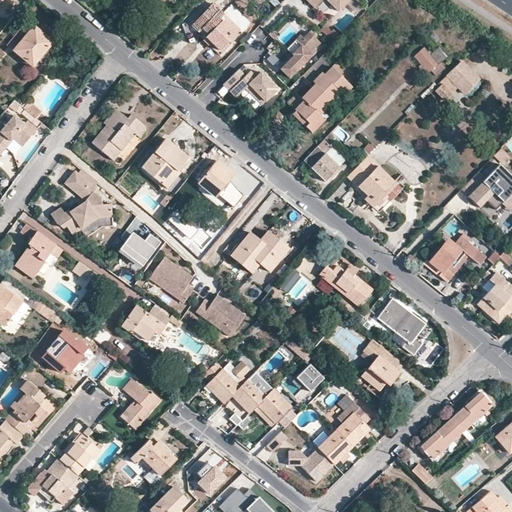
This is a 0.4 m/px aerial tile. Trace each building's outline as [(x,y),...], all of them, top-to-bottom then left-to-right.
[(298,0),(310,11),(312,8),(315,8),(327,20),(341,6),(334,0),(298,0)] [(219,49),(235,33),(226,25),(230,21),(211,3),(192,23),(205,36),(211,41),(219,49)] [(32,27),(25,21),(5,46),(12,51),(32,27)] [(238,29),(230,21),(226,25),(235,33),(238,29)] [(12,52),(28,65),(42,48),(44,49),(50,40),(33,26),(32,27),(12,51),(12,52)] [(319,42),(312,36),(314,33),(310,30),(308,32),(302,37),(304,40),(291,53),(292,55),(279,68),(288,77),(304,61),(310,55),(308,53),(319,42)] [(304,40),(302,37),(299,35),(286,48),(291,53),(304,40)] [(205,36),(202,39),(207,45),(211,41),(205,36)] [(28,65),(31,68),(53,42),(50,40),(44,49),(42,48),(28,65)] [(421,47),(415,53),(430,69),(436,62),(421,47)] [(310,66),(316,73),(325,63),(320,56),(310,66)] [(311,132),(332,110),(327,105),(356,76),(338,59),(300,97),(295,92),(286,101),(295,109),(307,122),(304,125),(311,132)] [(463,92),(477,77),(459,60),(445,75),(463,92)] [(250,88),(248,90),(262,104),(278,89),(262,71),(256,76),(250,70),(245,75),(239,68),(223,83),(230,91),(235,86),(241,92),(245,87),(247,86),(250,88)] [(241,92),(235,86),(230,91),(236,97),(241,92)] [(39,111),(27,102),(22,107),(34,117),(39,111)] [(101,123),(104,126),(89,143),(111,162),(133,136),(138,139),(144,133),(143,127),(129,116),(126,119),(122,124),(118,120),(122,116),(113,109),(101,123)] [(295,109),(291,113),(304,125),(307,122),(295,109)] [(23,124),(13,115),(0,130),(0,152),(10,141),(10,140),(8,139),(11,136),(12,138),(21,146),(36,129),(26,120),(23,124)] [(140,168),(159,184),(171,169),(177,174),(185,164),(183,162),(186,158),(163,140),(140,168)] [(324,181),(337,166),(324,153),(331,147),(323,140),(303,161),(310,167),(307,170),(314,176),(316,174),(324,181)] [(331,147),(324,153),(337,166),(343,159),(331,147)] [(383,194),(394,183),(375,166),(377,165),(366,155),(346,175),(365,195),(363,198),(373,208),(384,196),(383,194)] [(197,183),(213,197),(231,175),(215,161),(197,183)] [(493,192),(496,195),(499,192),(511,203),(511,174),(499,163),(468,195),(479,206),(486,200),(482,196),(489,188),(493,192)] [(159,184),(165,188),(177,174),(171,169),(159,184)] [(82,200),(81,204),(78,206),(73,206),(67,210),(65,207),(60,211),(57,207),(48,214),(53,222),(61,227),(64,226),(70,233),(79,227),(77,223),(82,219),(85,223),(95,216),(109,216),(108,204),(98,204),(97,198),(84,186),(86,182),(71,170),(62,183),(82,200)] [(399,189),(394,183),(383,194),(384,196),(373,208),(377,212),(399,189)] [(482,196),(486,200),(493,192),(489,188),(482,196)] [(447,209),(460,215),(468,198),(455,192),(447,209)] [(511,209),(511,207),(511,203),(499,192),(496,195),(500,199),(511,209)] [(77,223),(79,227),(85,223),(82,219),(77,223)] [(29,240),(35,231),(25,225),(19,232),(29,240)] [(145,243),(151,236),(141,227),(135,234),(145,243)] [(26,245),(30,247),(27,250),(25,249),(13,266),(31,279),(43,262),(49,253),(55,245),(35,231),(29,240),(26,245)] [(230,256),(250,273),(258,264),(266,271),(278,257),(280,258),(286,251),(283,250),(273,242),(275,239),(266,231),(258,240),(248,233),(237,246),(230,256)] [(151,236),(145,243),(147,253),(153,258),(161,246),(151,236)] [(437,277),(445,284),(466,256),(463,253),(470,245),(460,237),(453,245),(445,239),(428,263),(441,273),(437,277)] [(275,239),(273,242),(283,250),(286,251),(288,249),(275,239)] [(55,245),(49,253),(57,258),(62,251),(55,245)] [(231,249),(226,246),(221,253),(225,256),(227,254),(231,249)] [(503,252),(498,256),(505,263),(510,258),(503,252)] [(138,264),(145,269),(153,258),(147,253),(138,264)] [(307,270),(315,260),(310,256),(303,266),(307,270)] [(151,274),(164,283),(161,288),(182,303),(191,290),(185,286),(191,277),(180,269),(178,271),(173,267),(174,265),(163,257),(151,274)] [(437,277),(441,273),(428,263),(424,267),(437,277)] [(355,282),(350,278),(352,275),(356,271),(349,265),(343,272),(335,265),(330,271),(324,266),(317,275),(357,307),(370,291),(357,280),(355,282)] [(292,269),(277,285),(287,294),(301,278),(292,269)] [(151,274),(147,278),(161,288),(164,283),(151,274)] [(494,284),(476,305),(498,323),(506,315),(507,316),(511,310),(511,302),(507,299),(509,297),(494,284)] [(0,323),(4,326),(21,301),(0,285),(0,323)] [(216,327),(218,323),(232,332),(244,315),(233,308),(232,310),(226,305),(227,303),(216,295),(209,303),(203,299),(195,312),(216,327)] [(390,299),(376,318),(405,341),(400,346),(411,355),(420,344),(413,339),(424,325),(390,299)] [(39,301),(35,307),(53,320),(57,314),(39,301)] [(345,303),(341,308),(358,322),(362,317),(345,303)] [(151,316),(147,314),(135,306),(120,327),(129,333),(131,331),(146,342),(153,333),(156,335),(168,320),(178,327),(181,323),(178,321),(171,316),(168,319),(155,310),(151,316)] [(61,317),(57,314),(53,320),(57,323),(61,317)] [(252,324),(256,328),(265,320),(259,315),(252,324)] [(229,336),(232,332),(218,323),(216,327),(229,336)] [(75,342),(61,331),(44,351),(45,352),(41,358),(58,373),(63,368),(77,352),(82,357),(84,358),(89,352),(76,341),(75,342)] [(156,335),(153,333),(146,342),(131,331),(129,333),(149,347),(151,348),(158,336),(156,335)] [(307,354),(288,339),(283,343),(302,358),(307,354)] [(399,364),(381,350),(360,376),(378,390),(383,383),(394,369),(399,364)] [(82,357),(77,352),(63,368),(69,372),(82,357)] [(213,363),(202,374),(209,381),(205,385),(223,403),(230,396),(240,387),(236,383),(250,370),(241,361),(234,368),(228,363),(220,370),(213,363)] [(319,375),(323,369),(314,362),(310,367),(319,375)] [(398,373),(394,369),(383,383),(387,386),(398,373)] [(240,387),(230,396),(248,414),(252,410),(256,405),(265,397),(273,388),(255,371),(247,379),(240,387)] [(136,417),(141,421),(159,400),(150,393),(149,395),(130,379),(122,390),(136,402),(133,406),(130,404),(119,416),(128,425),(136,417)] [(13,402),(9,407),(13,410),(4,420),(23,436),(30,427),(24,423),(38,406),(36,404),(43,396),(26,381),(19,389),(24,393),(15,404),(13,402)] [(397,394),(387,386),(377,399),(386,407),(397,394)] [(256,405),(273,423),(277,420),(283,428),(290,421),(295,416),(288,409),(290,407),(273,388),(265,397),(256,405)] [(482,397),(479,394),(471,400),(474,404),(482,397)] [(461,434),(465,431),(491,406),(482,397),(474,404),(471,400),(449,421),(461,434)] [(242,420),(247,414),(231,399),(226,404),(242,420)] [(341,424),(334,430),(351,447),(369,429),(364,424),(369,419),(352,402),(335,418),(341,424)] [(256,405),(252,410),(270,428),(273,423),(256,405)] [(24,423),(30,427),(44,411),(38,406),(24,423)] [(229,419),(236,426),(241,422),(233,414),(229,419)] [(128,425),(134,430),(141,421),(136,417),(128,425)] [(0,446),(8,437),(12,442),(15,444),(23,436),(4,420),(0,424),(0,446)] [(419,448),(431,461),(461,434),(449,421),(419,448)] [(508,454),(511,450),(511,422),(494,438),(508,454)] [(315,448),(334,430),(331,427),(324,434),(322,431),(310,442),(315,448)] [(332,465),(338,459),(346,452),(351,447),(334,430),(315,448),(332,465)] [(287,438),(280,431),(265,446),(272,453),(287,438)] [(465,431),(461,434),(471,445),(474,441),(465,431)] [(82,436),(79,433),(63,451),(64,452),(66,454),(82,436)] [(58,459),(76,476),(93,456),(94,458),(102,449),(99,445),(96,447),(82,436),(66,454),(64,452),(58,459)] [(0,446),(0,455),(12,442),(8,437),(0,446)] [(158,476),(174,459),(156,441),(151,446),(146,442),(130,458),(134,463),(140,457),(152,469),(158,476)] [(63,451),(56,445),(49,452),(57,459),(58,459),(64,452),(63,451)] [(314,482),(332,465),(315,448),(305,458),(298,451),(286,452),(287,466),(298,466),(314,482)] [(338,459),(341,463),(349,455),(346,452),(338,459)] [(46,471),(50,474),(42,484),(36,491),(45,499),(50,494),(54,497),(64,486),(67,488),(78,477),(76,476),(58,459),(57,459),(46,471)] [(425,486),(434,477),(420,462),(411,471),(425,486)] [(211,468),(207,463),(195,473),(202,481),(198,484),(210,498),(230,481),(216,464),(211,468)] [(152,469),(146,475),(152,481),(158,476),(152,469)] [(38,481),(42,484),(50,474),(46,471),(38,481)] [(90,488),(86,484),(71,500),(74,504),(80,497),(90,488)] [(448,485),(443,490),(449,496),(453,491),(448,485)] [(64,486),(54,497),(50,494),(45,499),(54,506),(69,490),(67,488),(64,486)] [(186,501),(172,487),(148,510),(149,511),(180,511),(178,509),(186,501)] [(245,511),(247,511),(248,511),(273,511),(251,488),(244,494),(239,489),(219,507),(223,511),(228,511),(230,511),(245,511)] [(511,511),(507,506),(504,510),(495,500),(490,494),(473,508),(476,511),(511,511)] [(504,510),(507,506),(499,497),(495,500),(504,510)]
